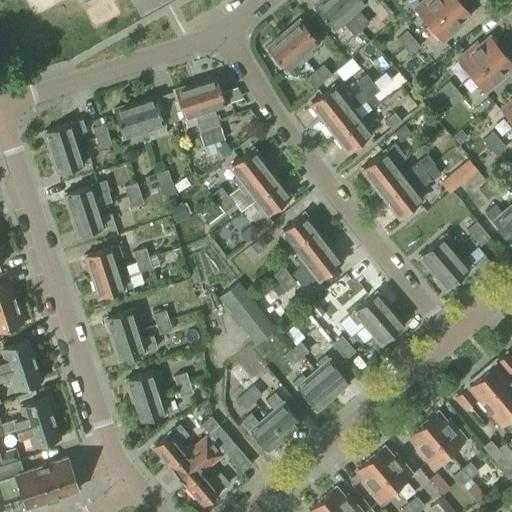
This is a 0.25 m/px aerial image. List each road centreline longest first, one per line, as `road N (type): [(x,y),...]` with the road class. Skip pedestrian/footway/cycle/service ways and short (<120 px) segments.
road 1 (residential): [(134,485),(111,453),(0,116)]
road 2 (residential): [(452,340),(265,108),(221,29)]
road 3 (residential): [(247,511),(452,340)]
road 4 (residential): [(0,103),(221,29)]
